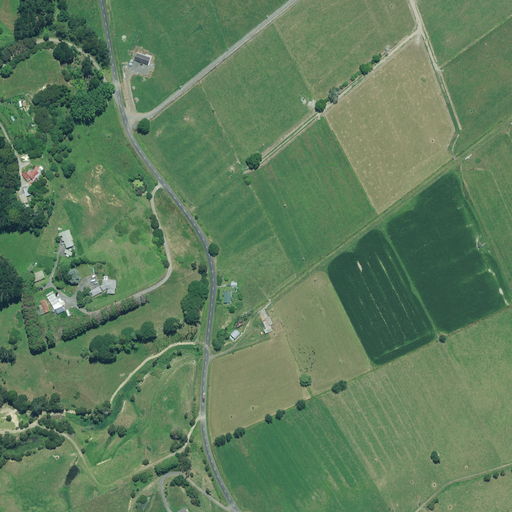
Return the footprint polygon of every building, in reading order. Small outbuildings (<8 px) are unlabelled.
[(39,167),(37,165),(34,168),(35,169),(28,174),(26,171),(22,174),(28,181),(32,178),(34,181),(35,179),(36,178),(43,173),(41,171),(44,169),(41,166),(39,167)] [(27,196),(31,195),(31,194),(33,193),(31,187),(24,188),(26,194),(19,195),(22,204),(28,202),(27,196)] [(75,245),(69,230),(58,234),(59,236),(61,236),(63,241),(65,241),(67,248),(75,245)] [(45,278),(42,270),(34,274),(36,276),(33,277),(36,282),(45,278)] [(103,280),(103,284),(101,287),(104,291),(107,289),(108,288),(107,293),(114,294),(115,282),(109,282),(108,280),(108,276),(105,276),(105,280),(103,280)] [(102,292),(99,287),(91,291),(94,296),(102,292)] [(231,292),(224,291),(224,303),(231,303),(231,300),(232,300),(232,296),(231,296),(231,292)] [(49,306),(46,299),(40,302),(42,305),(38,306),(42,315),(50,311),(48,306),(49,306)] [(64,311),(62,306),(56,308),(58,314),(64,311)] [(264,325),(266,329),(263,330),(265,334),(273,331),(270,326),(269,326),(266,321),(264,322),(262,323),(263,326),(264,325)] [(240,333),(236,329),(230,334),(235,339),(240,333)]
